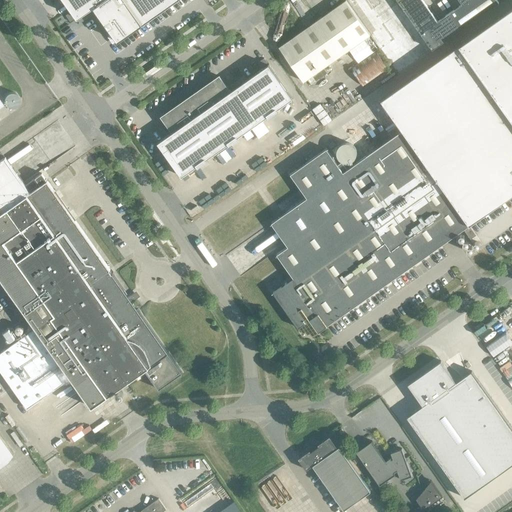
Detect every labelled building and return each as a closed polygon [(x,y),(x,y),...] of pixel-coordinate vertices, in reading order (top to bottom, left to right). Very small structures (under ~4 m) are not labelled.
[(64,0),(77,19),(94,7),(118,41),(176,0),(64,0)] [(290,39),(279,47),(303,82),(370,35),(345,0),(293,37),(292,35),(289,37),(290,39)] [(459,0),(462,4),(437,21),(422,0),(397,0),(432,50),(499,3),(496,0),(459,0)] [(511,7),(381,100),(402,130),(469,225),(511,195),(511,169),(511,7)] [(376,51),(352,69),(364,86),(388,69),(376,51)] [(237,137),(253,126),(267,116),(268,117),(277,111),(277,110),(292,99),(268,65),(230,92),(219,76),(167,113),(168,114),(168,113),(171,118),(165,122),(168,126),(172,133),(158,143),(181,177),(197,166),(197,167),(207,160),(206,159),(228,144),(229,145),(238,138),(237,137)] [(321,103),(312,109),(323,125),(332,119),(321,103)] [(262,121),(252,128),(259,138),(269,131),(262,121)] [(318,332),(469,225),(402,130),(347,169),(342,162),(338,165),(326,149),(290,174),(307,198),(271,223),(288,246),(276,254),(293,278),(273,292),(298,328),(303,334),(305,332),(307,335),(310,333),(312,336),(318,332)] [(353,144),(351,143),(349,143),(347,142),(344,143),(342,144),(340,145),(339,147),(338,149),(337,151),(337,153),(337,155),(337,156),(338,158),(340,160),(342,161),(344,162),(346,163),(349,163),(351,162),(352,161),(354,160),(355,158),(356,156),(357,154),(357,152),(356,150),(356,147),(354,146),(353,144)] [(0,276),(36,328),(71,378),(92,407),(145,370),(159,389),(182,373),(47,181),(31,192),(30,191),(38,185),(34,180),(26,185),(6,157),(0,160),(0,276)] [(35,178),(40,185),(47,180),(42,173),(35,178)] [(476,235),(470,226),(464,230),(470,239),(476,235)] [(71,378),(36,328),(0,353),(0,370),(27,409),(71,378)] [(422,406),(406,417),(463,498),(511,464),(511,429),(471,371),(455,382),(440,361),(428,369),(419,376),(407,384),(422,406)] [(0,437),(0,490),(0,491),(0,490),(0,462),(11,454),(0,437)] [(370,491),(339,447),(336,449),(328,437),(317,445),(318,447),(310,452),(309,451),(297,459),(305,471),(313,465),(344,510),(370,491)] [(386,461),(372,441),(356,452),(380,485),(395,474),(394,473),(397,471),(401,480),(401,479),(400,477),(410,473),(411,476),(412,476),(402,448),(391,452),(392,456),(386,461)] [(432,480),(417,499),(424,509),(443,496),(432,480)] [(162,511),(166,509),(159,499),(139,511),(134,511),(132,511),(162,511)]
